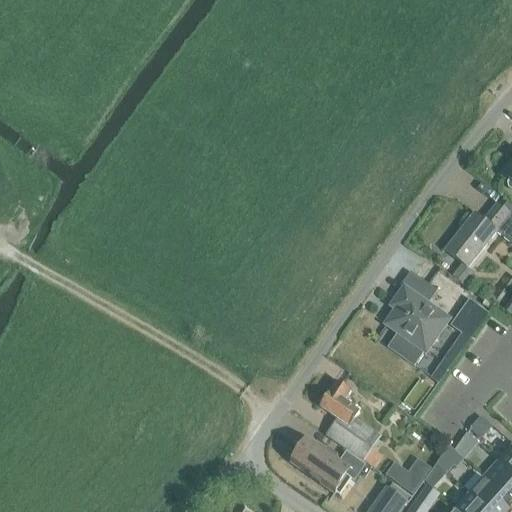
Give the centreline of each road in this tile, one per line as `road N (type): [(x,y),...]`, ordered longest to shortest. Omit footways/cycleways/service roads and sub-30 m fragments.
road 1 (residential): [(309,511),(242,465),(436,184),(511,98)]
road 2 (track): [(0,246),(203,363),(272,421)]
